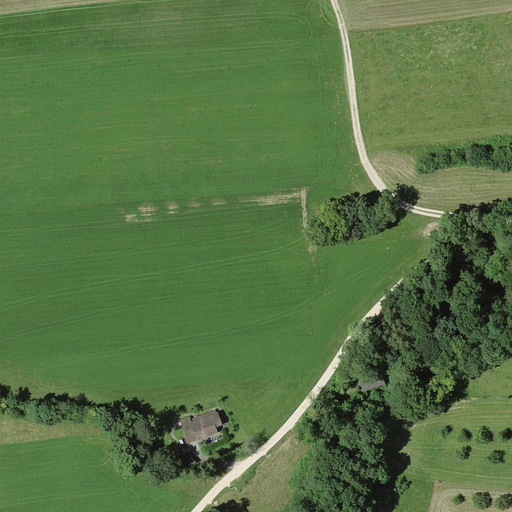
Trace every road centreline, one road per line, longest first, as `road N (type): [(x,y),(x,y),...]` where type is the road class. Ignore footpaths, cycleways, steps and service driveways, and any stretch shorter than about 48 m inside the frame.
road 1 (track): [(195,511),(297,418),(421,267),(498,219)]
road 2 (track): [(498,219),(408,206),(380,183),(359,138),(346,36),(333,0)]
